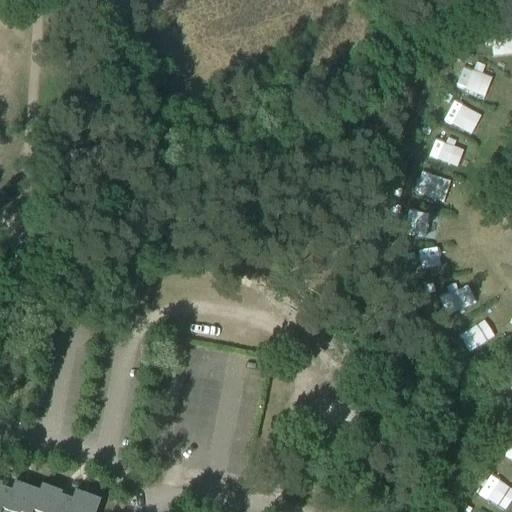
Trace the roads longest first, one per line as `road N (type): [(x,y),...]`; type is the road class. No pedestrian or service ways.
road 1 (track): [(43,448),(74,337),(112,307),(225,314),(276,332),(301,351),(308,382),(274,508)]
road 2 (track): [(8,197),(22,0)]
road 3 (track): [(147,481),(189,306)]
road 4 (track): [(147,481),(0,434)]
